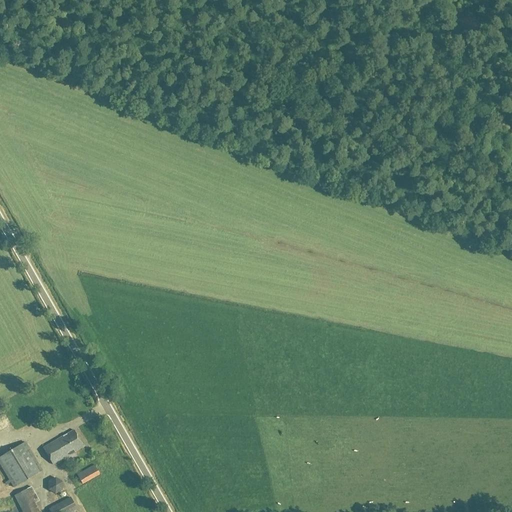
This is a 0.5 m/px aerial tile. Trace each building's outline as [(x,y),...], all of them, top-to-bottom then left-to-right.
[(74,430),(48,445),(43,448),(53,464),(83,447),(74,430)] [(43,470),(25,442),(0,456),(0,465),(9,480),(5,483),(7,486),(11,484),(14,488),(43,470)] [(77,474),(83,484),(100,475),(94,465),(77,474)] [(55,479),(48,483),(48,491),(55,495),(62,491),(62,483),(55,479)] [(38,501),(31,487),(15,496),(23,511),(39,511),(35,503),(38,501)] [(49,509),(50,511),(70,511),(77,509),(71,498),(49,509)]
